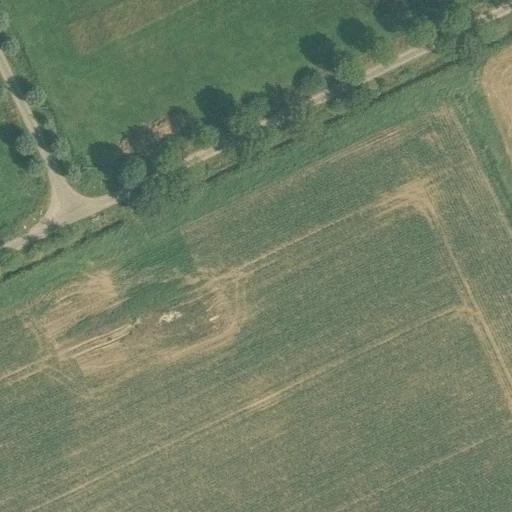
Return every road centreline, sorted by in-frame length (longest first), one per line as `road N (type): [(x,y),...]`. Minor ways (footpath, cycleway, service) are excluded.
road 1 (unclassified): [(81,219),(511,9)]
road 2 (unclassified): [(81,219),(0,57)]
